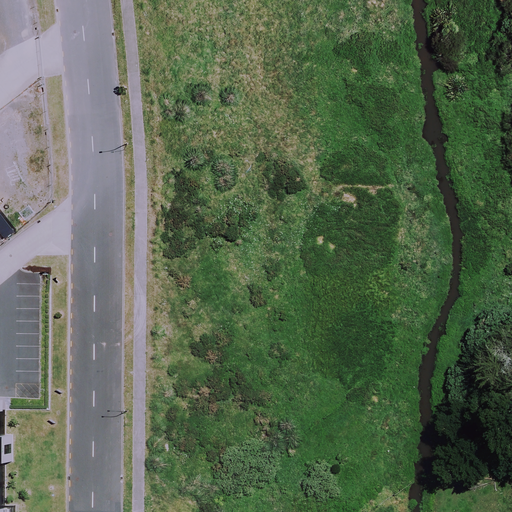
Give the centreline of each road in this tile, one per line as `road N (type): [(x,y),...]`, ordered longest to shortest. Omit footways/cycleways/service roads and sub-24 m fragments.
road 1 (unclassified): [(81,0),(103,288),(98,511)]
road 2 (unknown): [(0,368),(49,296),(101,253)]
